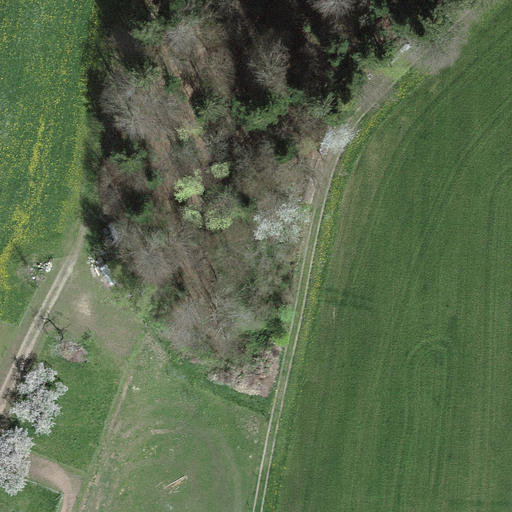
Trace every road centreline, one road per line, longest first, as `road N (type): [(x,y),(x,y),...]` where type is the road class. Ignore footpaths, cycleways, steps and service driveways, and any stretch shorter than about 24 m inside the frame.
road 1 (track): [(469,0),(369,92),(331,140),(309,204),(246,511)]
road 2 (track): [(68,248),(35,307),(0,405)]
